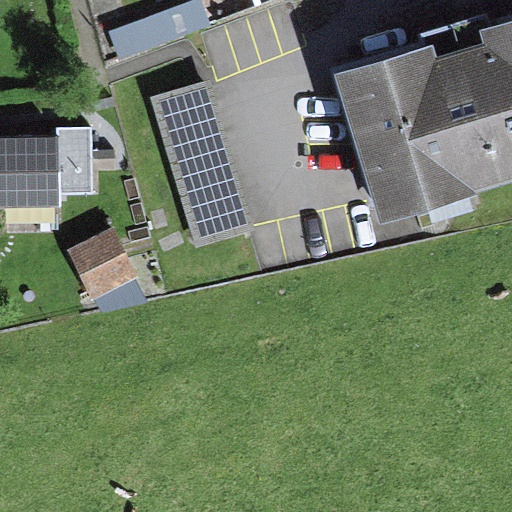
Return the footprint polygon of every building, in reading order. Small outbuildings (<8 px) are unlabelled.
[(187,0),(111,25),(120,51),(212,21),(205,0),(187,0)] [(336,71),(376,212),(463,187),(460,176),(511,161),(511,10),(479,20),(482,30),(336,71)] [(206,77),(150,93),(192,237),(249,221),(206,77)] [(0,136),(0,191),(52,191),(52,136),(0,136)] [(67,244),(90,286),(130,265),(107,222),(67,244)]
